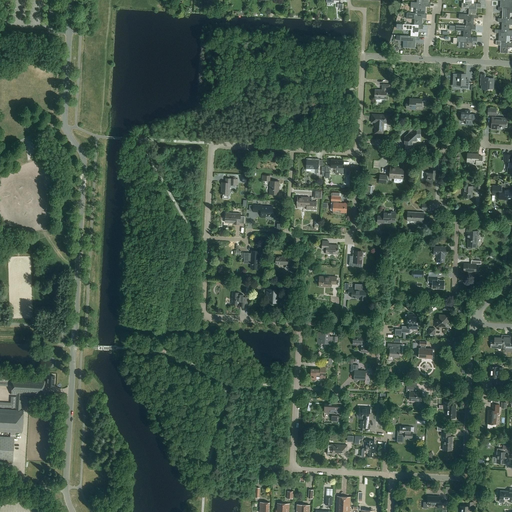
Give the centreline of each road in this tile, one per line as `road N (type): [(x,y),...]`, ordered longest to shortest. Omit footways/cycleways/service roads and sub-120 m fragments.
road 1 (unclassified): [(73,511),(66,486),(85,158),(64,126),(70,0)]
road 2 (residential): [(299,323),(204,316),(212,143),(238,145)]
road 3 (residential): [(391,476),(463,478),(473,324)]
road 4 (residential): [(292,470),(299,323)]
road 5 (residential): [(511,212),(457,210),(455,297)]
